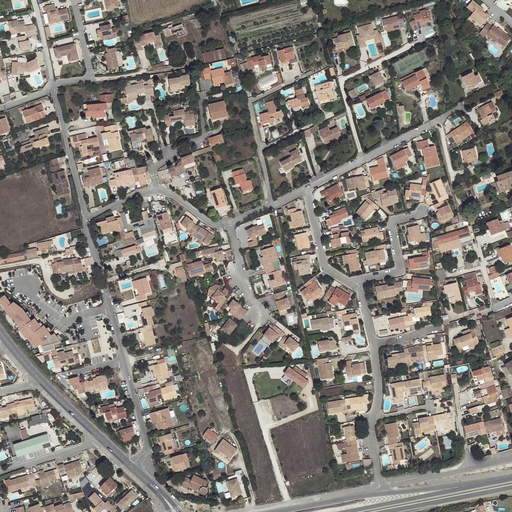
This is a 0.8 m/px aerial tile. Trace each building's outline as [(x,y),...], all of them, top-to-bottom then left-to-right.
[(470,17),(481,26),(485,22),(481,19),(484,16),(481,14),(482,12),(484,10),(472,1),(467,8),(473,13),(470,17)] [(55,4),(45,6),(47,13),(51,12),(53,23),(69,19),(67,8),(58,10),(56,10),(56,8),(55,4)] [(423,22),(429,20),(426,10),(419,12),(420,14),(413,16),(415,20),(412,21),(414,30),(418,29),(417,26),(424,24),(423,22)] [(399,27),(400,28),(405,27),(402,18),(397,19),(396,17),(383,20),(386,31),(393,29),(399,27)] [(18,21),(9,22),(11,30),(11,33),(15,32),(18,31),(19,33),(27,31),(28,36),(33,35),(31,26),(26,27),(25,21),(18,23),(18,21)] [(376,22),(358,27),(360,35),(356,36),(359,47),(365,45),(363,39),(374,36),(376,43),(382,41),(376,22)] [(487,34),(492,27),(488,24),(480,33),(485,37),(487,34)] [(100,30),(97,31),(99,38),(103,37),(102,37),(113,34),(111,29),(110,25),(100,27),(100,30)] [(165,36),(183,31),(182,26),(169,29),(168,28),(163,29),(165,36)] [(502,33),(494,26),(492,27),(487,34),(496,41),(497,40),(504,46),(511,38),(503,32),(502,33)] [(115,28),(111,29),(113,34),(102,37),(103,37),(103,40),(117,37),(115,28)] [(331,35),(332,39),(334,39),(336,48),(345,45),(346,47),(354,45),(350,30),(343,31),(344,34),(338,36),(337,33),(331,35)] [(141,37),(132,39),(134,43),(135,51),(142,50),(141,46),(140,44),(142,44),(142,46),(147,45),(147,42),(153,40),(155,46),(160,45),(158,35),(154,36),(153,32),(141,35),(141,37)] [(334,39),(332,39),(336,51),(346,48),(346,47),(345,45),(336,48),(334,39)] [(295,51),(293,47),(278,51),(282,63),(287,62),(286,60),(289,59),(295,57),(294,54),(293,51),(295,51)] [(79,62),(76,48),(70,50),(70,48),(54,51),(57,60),(62,59),(68,58),(70,64),(79,62)] [(116,52),(115,48),(106,50),(107,54),(105,54),(108,70),(118,67),(115,52),(116,52)] [(225,49),(203,52),(205,62),(227,59),(225,49)] [(254,66),(258,64),(260,64),(260,66),(262,66),(262,67),(263,69),(267,68),(266,65),(271,63),(269,55),(261,57),(261,55),(252,58),(252,59),(248,61),(250,70),(255,68),(254,66)] [(231,67),(237,65),(235,57),(229,59),(231,67)] [(28,63),(14,62),(13,75),(19,75),(19,71),(29,72),(31,70),(32,72),(41,68),(37,59),(28,63)] [(5,81),(9,80),(7,70),(3,71),(2,66),(0,66),(0,78),(4,77),(5,81)] [(230,84),(234,83),(231,71),(225,73),(223,68),(210,71),(210,68),(202,69),(204,75),(205,79),(212,78),(214,85),(217,84),(224,82),(225,85),(230,84)] [(429,83),(422,69),(415,73),(417,75),(413,77),(417,86),(421,84),(422,87),(429,83)] [(384,81),(379,70),(370,75),(375,85),(384,81)] [(477,81),(478,83),(481,81),(478,75),(475,76),(473,72),(463,77),(467,86),(471,84),(477,81)] [(178,87),(186,85),(191,84),(189,75),(181,76),(181,77),(169,79),(170,89),(178,87)] [(417,86),(413,77),(409,79),(402,82),(406,90),(410,88),(410,89),(417,86)] [(331,81),(321,84),(322,85),(316,87),(315,87),(316,91),(317,95),(319,101),(329,98),(330,100),(334,98),(331,87),(332,87),(331,81)] [(146,96),(154,94),(152,84),(148,85),(144,86),(143,83),(131,85),(130,84),(129,84),(129,82),(124,83),(127,97),(128,103),(133,101),(132,98),(138,97),(137,95),(137,93),(139,93),(140,94),(145,93),(146,96)] [(305,98),(303,88),(295,90),(297,98),(288,101),(288,103),(289,104),(290,105),(292,105),(292,108),(302,106),(303,107),(310,105),(307,97),(305,98)] [(389,98),(385,90),(366,100),(371,108),(385,101),(389,98)] [(107,103),(113,102),(114,102),(113,94),(101,95),(101,104),(87,105),(87,104),(83,104),(84,111),(85,111),(86,116),(92,115),(93,117),(104,117),(104,115),(106,115),(105,109),(107,109),(107,104),(107,103)] [(260,114),(262,122),(270,119),(269,120),(269,121),(270,122),(270,123),(271,123),(272,123),(273,123),(274,123),(275,122),(275,121),(275,119),(282,117),(280,111),(276,112),(273,100),(265,103),(268,112),(260,114)] [(228,116),(224,101),(209,105),(212,119),(228,116)] [(491,102),(478,109),(481,116),(483,119),(480,120),(483,126),(496,119),(492,113),(496,111),(491,102)] [(38,117),(45,114),(43,110),(44,110),(42,105),(35,107),(35,108),(29,110),(28,109),(23,111),(27,123),(39,119),(38,117)] [(397,106),(398,113),(405,112),(404,105),(397,106)] [(195,121),(193,113),(189,114),(189,111),(184,112),(184,109),(173,111),(174,116),(170,117),(169,115),(164,115),(166,126),(171,125),(171,123),(176,122),(175,120),(185,118),(185,120),(187,126),(195,125),(195,124),(195,121)] [(0,134),(10,131),(5,118),(0,119),(0,134)] [(473,130),(467,122),(464,124),(465,126),(462,128),(458,131),(457,129),(450,133),(456,141),(459,139),(461,140),(471,133),(470,132),(473,130)] [(114,125),(106,127),(107,132),(105,132),(102,133),(103,139),(105,139),(108,138),(110,138),(111,144),(109,144),(111,150),(121,148),(119,138),(117,139),(116,137),(119,136),(118,131),(115,132),(114,125)] [(326,144),(333,140),(333,139),(341,135),(337,127),(330,130),(328,126),(319,131),(326,144)] [(45,134),(47,133),(50,133),(48,127),(34,132),(35,137),(30,139),(30,140),(32,143),(34,143),(35,146),(36,148),(50,143),(48,138),(48,137),(47,137),(45,134)] [(151,128),(147,130),(141,131),(142,133),(136,134),(136,133),(130,134),(133,148),(139,147),(138,141),(140,141),(147,139),(147,142),(154,140),(151,128)] [(99,146),(97,137),(87,139),(86,133),(72,136),(74,142),(79,141),(81,141),(82,146),(81,147),(82,154),(87,152),(88,155),(93,154),(91,149),(87,150),(86,146),(93,144),(94,147),(99,146)] [(221,134),(208,138),(210,144),(216,142),(217,145),(224,142),(221,134)] [(435,155),(432,146),(430,147),(428,140),(418,142),(419,150),(423,149),(425,158),(429,157),(430,162),(426,163),(427,167),(439,164),(437,155),(435,155)] [(32,147),(35,146),(34,143),(32,143),(24,146),(26,151),(32,149),(32,147)] [(404,162),(405,161),(409,159),(408,157),(412,155),(408,147),(391,156),(396,167),(404,162)] [(475,148),(464,150),(465,154),(463,155),(465,163),(471,162),(473,162),(474,166),(481,164),(480,160),(478,161),(475,148)] [(215,149),(212,150),(217,165),(222,163),(218,154),(217,154),(215,149)] [(280,162),(284,168),(288,167),(290,169),(294,167),(294,165),(303,160),(297,149),(290,153),(292,156),(280,162)] [(195,164),(192,154),(181,158),(182,161),(179,162),(177,166),(168,169),(171,177),(186,172),(185,167),(195,164)] [(51,166),(61,163),(60,157),(50,159),(51,166)] [(135,160),(134,157),(124,159),(125,164),(127,164),(129,169),(136,167),(136,165),(135,160)] [(407,164),(405,161),(404,162),(396,167),(398,169),(407,164)] [(61,171),(59,165),(51,167),(59,196),(69,193),(64,171),(61,171)] [(149,172),(148,168),(147,166),(137,169),(140,181),(141,185),(147,184),(145,173),(149,172)] [(388,176),(386,166),(380,167),(375,168),(374,167),(370,168),(372,176),(373,180),(388,176)] [(86,178),(86,179),(88,185),(88,186),(97,184),(96,181),(103,179),(100,167),(88,170),(90,177),(86,178)] [(236,184),(240,183),(241,183),(242,186),(243,190),(253,187),(250,180),(247,181),(243,169),(232,172),(236,184)] [(134,182),(132,170),(114,173),(116,179),(111,180),(112,187),(130,183),(134,182)] [(511,170),(497,176),(498,181),(501,189),(509,186),(508,184),(511,182),(511,170)] [(370,186),(368,176),(364,177),(363,176),(356,178),(356,177),(347,179),(349,189),(358,187),(365,185),(366,187),(370,186)] [(426,190),(427,178),(424,177),(422,185),(411,184),(409,190),(406,190),(405,194),(405,196),(406,197),(409,196),(409,195),(409,194),(421,196),(421,194),(422,190),(426,190)] [(444,200),(449,198),(440,179),(430,184),(434,191),(436,190),(439,198),(437,199),(439,202),(444,200)] [(501,189),(498,181),(496,182),(500,192),(510,189),(509,186),(501,189)] [(337,184),(320,193),(322,196),(325,195),(328,202),(335,199),(342,195),(342,194),(337,184)] [(227,205),(221,188),(211,191),(217,208),(227,205)] [(384,194),(382,189),(372,193),(373,197),(375,199),(381,197),(383,206),(392,203),(391,201),(398,199),(395,189),(387,191),(388,193),(384,194)] [(100,192),(102,200),(109,199),(106,191),(100,192)] [(376,210),(379,207),(369,198),(356,213),(365,220),(374,208),(376,210)] [(439,202),(434,205),(436,208),(437,208),(441,215),(443,220),(446,219),(449,217),(453,215),(447,203),(445,204),(444,200),(439,202)] [(345,207),(332,213),(333,215),(329,217),(330,218),(326,220),(328,227),(341,221),(341,220),(349,216),(345,207)] [(291,213),(293,221),(294,226),(299,225),(302,224),(305,224),(302,211),(296,212),(295,208),(288,210),(289,214),(291,213)] [(129,211),(125,212),(128,225),(132,224),(133,223),(129,211)] [(467,216),(465,211),(458,212),(460,222),(464,222),(463,217),(467,216)] [(158,215),(160,223),(161,226),(163,234),(173,231),(167,212),(158,215)] [(124,227),(121,217),(117,218),(118,220),(116,220),(115,216),(106,218),(107,221),(101,222),(97,223),(98,228),(101,227),(101,230),(109,228),(110,231),(115,230),(115,232),(120,230),(120,228),(124,227)] [(192,220),(192,219),(189,216),(183,223),(190,229),(195,223),(192,220)] [(156,226),(153,217),(149,218),(144,220),(146,225),(140,227),(143,238),(144,242),(157,238),(156,235),(154,227),(156,226)] [(487,223),(491,235),(501,231),(506,230),(503,222),(499,224),(497,219),(487,223)] [(193,234),(199,226),(195,223),(190,229),(188,231),(193,234)] [(215,236),(199,225),(193,234),(208,245),(215,236)] [(251,238),(255,236),(258,235),(266,232),(264,225),(258,227),(258,226),(254,227),(246,230),(250,239),(251,238)] [(409,235),(410,242),(415,241),(417,240),(418,242),(422,241),(422,242),(427,240),(425,233),(421,234),(418,225),(408,228),(409,235)] [(384,239),(382,232),(379,232),(378,227),(361,231),(363,242),(380,238),(381,240),(384,239)] [(461,242),(462,247),(473,243),(468,227),(457,231),(461,242)] [(340,233),(339,230),(331,231),(332,235),(330,235),(331,240),(332,245),(341,243),(342,244),(351,242),(349,232),(341,233),(342,237),(339,238),(338,234),(340,233)] [(453,232),(447,234),(450,245),(450,246),(451,249),(458,248),(457,243),(461,242),(457,231),(453,232)] [(308,236),(307,233),(295,236),(299,250),(310,247),(309,243),(307,236),(308,236)] [(450,245),(447,234),(432,238),(432,242),(433,249),(440,248),(440,249),(450,246),(450,245)] [(248,243),(250,247),(258,245),(256,239),(252,240),(252,242),(248,243)] [(26,251),(27,258),(37,255),(37,251),(51,248),(51,245),(53,244),(53,240),(38,243),(38,249),(26,251)] [(374,247),(375,251),(365,253),(368,265),(373,264),(372,261),(385,259),(383,249),(386,248),(385,244),(374,247)] [(119,258),(140,251),(139,245),(123,250),(122,250),(121,250),(120,250),(116,251),(119,258)] [(511,250),(510,245),(501,248),(499,249),(502,255),(504,263),(511,260),(511,250)] [(215,247),(202,250),(203,255),(208,258),(214,256),(217,258),(218,261),(226,259),(224,250),(216,252),(215,247)] [(264,269),(273,267),(272,262),(276,261),(275,255),(276,255),(274,247),(261,250),(263,257),(265,264),(263,265),(264,269)] [(356,249),(346,251),(347,254),(346,255),(347,263),(349,263),(351,272),(361,270),(359,261),(358,261),(356,253),(357,253),(356,249)] [(0,256),(0,263),(23,259),(25,259),(25,258),(27,258),(26,251),(0,256)] [(429,258),(428,252),(423,253),(423,257),(409,259),(410,269),(428,266),(427,258),(429,258)] [(187,265),(201,261),(201,258),(200,253),(185,257),(187,265)] [(310,259),(309,254),(300,256),(300,259),(300,261),(298,261),(294,262),(295,268),(298,267),(298,269),(299,272),(303,271),(304,275),(310,274),(309,268),(308,264),(311,264),(310,259)] [(480,265),(479,258),(472,260),(474,267),(480,265)] [(55,274),(64,272),(62,261),(62,259),(53,261),(53,263),(52,263),(55,274)] [(64,272),(75,270),(73,261),(73,259),(62,261),(64,272)] [(82,264),(81,259),(73,261),(75,270),(75,272),(86,270),(85,266),(83,267),(82,264)] [(166,265),(165,259),(158,261),(160,267),(166,265)] [(465,262),(467,269),(474,267),(472,260),(465,262)] [(203,266),(201,261),(187,265),(191,277),(213,270),(212,263),(203,266)] [(187,281),(181,262),(170,265),(171,270),(174,269),(176,269),(177,272),(178,277),(181,277),(183,282),(187,281)] [(498,271),(499,271),(497,265),(489,268),(491,274),(498,271)] [(274,272),(273,267),(264,269),(266,274),(268,274),(270,280),(272,287),(283,284),(282,279),(283,278),(281,270),(274,272)] [(436,270),(437,282),(445,280),(443,268),(436,270)] [(491,274),(489,275),(490,280),(500,276),(498,271),(491,274)] [(466,296),(470,295),(469,291),(475,289),(476,292),(482,290),(480,284),(479,284),(475,272),(464,275),(467,286),(463,287),(466,296)] [(317,280),(314,277),(304,284),(307,288),(301,292),(308,301),(312,298),(312,299),(319,293),(322,291),(315,282),(317,280)] [(146,278),(135,281),(137,288),(139,295),(136,296),(138,301),(146,298),(145,294),(151,292),(146,278)] [(412,288),(418,289),(431,290),(431,279),(413,278),(413,281),(408,280),(407,291),(411,291),(412,288)] [(396,293),(403,291),(401,282),(394,283),(395,286),(388,287),(384,288),(384,286),(375,287),(377,297),(386,295),(386,297),(397,295),(396,293)] [(446,293),(449,293),(451,292),(452,297),(450,297),(451,302),(461,300),(456,282),(444,286),(446,293)] [(220,308),(227,298),(224,296),(228,290),(225,288),(223,291),(222,292),(219,290),(220,289),(219,288),(220,285),(215,284),(209,288),(207,295),(212,297),(219,302),(218,304),(216,306),(220,308)] [(336,290),(331,287),(325,297),(330,300),(329,302),(334,305),(338,302),(346,306),(351,296),(337,288),(336,290)] [(282,292),(274,295),(275,299),(279,297),(280,300),(276,302),(278,311),(290,307),(287,298),(284,299),(282,292)] [(7,308),(44,348),(61,343),(53,334),(51,335),(44,326),(43,328),(26,309),(14,301),(12,303),(6,296),(0,301),(7,308)] [(240,321),(245,314),(242,312),(244,309),(239,306),(240,305),(236,302),(233,300),(228,306),(231,309),(230,310),(238,316),(237,318),(240,321)] [(414,308),(415,314),(415,318),(425,317),(432,315),(430,306),(414,308)] [(151,325),(154,325),(151,317),(154,316),(151,307),(142,309),(143,313),(144,315),(142,316),(144,327),(151,325)] [(353,331),(359,329),(356,313),(343,316),(344,327),(352,325),(353,331)] [(410,325),(408,316),(389,320),(391,329),(398,327),(405,326),(406,326),(410,325)] [(230,334),(237,324),(229,318),(222,328),(230,334)] [(323,330),(330,328),(334,328),(333,318),(329,318),(311,320),(313,330),(320,328),(322,328),(323,330)] [(144,327),(140,328),(141,333),(143,333),(147,346),(156,344),(151,325),(144,327)] [(272,330),(271,329),(269,327),(263,335),(272,342),(278,334),(279,335),(282,331),(276,326),(272,330)] [(470,344),(470,345),(479,341),(473,327),(462,332),(463,335),(454,339),(458,349),(470,344)] [(283,337),(277,343),(282,347),(284,344),(293,351),(298,343),(289,336),(288,338),(287,340),(283,337)] [(330,348),(331,350),(335,349),(333,340),(329,341),(329,340),(318,342),(319,350),(330,348)] [(426,345),(423,345),(424,357),(425,359),(425,363),(429,362),(429,360),(428,357),(437,356),(443,355),(441,344),(434,345),(426,346),(426,345)] [(408,348),(404,349),(405,353),(406,362),(407,364),(411,363),(411,361),(413,361),(413,359),(414,358),(424,357),(423,345),(419,346),(415,347),(408,348)] [(495,355),(502,352),(504,351),(501,345),(492,349),(494,355),(495,355)] [(76,357),(74,352),(66,354),(66,352),(59,354),(60,359),(55,360),(57,369),(63,368),(62,365),(65,364),(68,363),(69,365),(77,363),(77,364),(82,363),(80,355),(76,357)] [(406,362),(405,353),(395,354),(396,356),(392,357),(387,358),(389,367),(398,366),(398,365),(397,361),(401,361),(401,363),(406,362)] [(326,363),(325,358),(317,360),(318,365),(319,364),(322,379),(334,377),(333,371),(330,371),(330,367),(332,366),(333,366),(332,362),(326,363)] [(157,376),(158,380),(169,378),(165,362),(150,366),(151,370),(153,370),(155,369),(157,376)] [(299,371),(288,364),(282,374),(293,381),(299,371)] [(348,376),(361,374),(367,373),(365,364),(360,365),(360,364),(346,366),(348,376)] [(484,379),(486,384),(494,381),(489,367),(473,372),(475,376),(477,375),(479,380),(484,379)] [(310,380),(299,371),(293,381),(305,388),(310,380)] [(89,380),(83,381),(84,386),(86,392),(91,390),(100,388),(108,386),(105,375),(96,377),(97,379),(94,380),(89,381),(89,380)] [(426,381),(428,391),(432,390),(432,389),(442,387),(447,386),(445,375),(430,377),(430,380),(426,381)] [(86,392),(84,386),(81,386),(79,379),(70,382),(72,388),(75,388),(76,393),(79,392),(81,397),(87,395),(86,392)] [(420,379),(405,382),(407,391),(407,393),(422,390),(420,379)] [(480,390),(482,397),(496,393),(498,392),(494,381),(486,384),(487,388),(480,390)] [(407,391),(405,382),(391,384),(391,385),(394,398),(395,403),(402,402),(401,398),(404,397),(403,392),(407,391)] [(161,389),(152,391),(152,393),(150,394),(146,395),(149,406),(151,406),(151,404),(158,402),(158,399),(164,398),(164,400),(177,396),(174,385),(161,389)] [(501,390),(501,391),(503,399),(511,396),(509,388),(501,390)] [(496,393),(482,397),(485,404),(485,405),(497,401),(498,401),(496,393)] [(364,396),(345,399),(345,400),(347,409),(347,411),(358,409),(365,407),(365,404),(364,396)] [(32,398),(10,404),(12,412),(17,411),(19,418),(29,415),(27,410),(35,408),(32,398)] [(347,409),(345,400),(327,403),(329,414),(343,412),(343,410),(347,409)] [(0,408),(0,418),(9,416),(9,414),(12,412),(10,404),(6,405),(7,407),(3,408),(0,408)] [(118,419),(127,417),(124,407),(115,409),(115,407),(110,409),(109,405),(101,407),(102,413),(105,412),(108,421),(118,418),(118,419)] [(484,409),(483,405),(478,406),(469,409),(471,413),(479,411),(479,410),(484,409)] [(168,418),(171,417),(168,408),(150,413),(152,420),(155,419),(159,429),(170,426),(168,418)] [(433,416),(435,425),(443,424),(447,423),(448,429),(454,428),(451,413),(437,415),(433,416)] [(44,417),(43,414),(30,417),(31,420),(28,422),(29,426),(49,421),(47,416),(44,417)] [(435,425),(433,416),(429,417),(419,419),(419,423),(414,424),(416,435),(422,434),(422,432),(430,431),(430,430),(435,429),(435,425)] [(484,423),(487,434),(504,429),(501,418),(484,423)] [(481,435),(487,434),(484,423),(483,422),(464,427),(466,438),(475,436),(474,434),(480,433),(481,435)] [(15,423),(4,426),(6,435),(18,431),(15,423)] [(396,423),(386,425),(388,438),(397,437),(399,437),(396,423)] [(347,441),(356,440),(354,426),(344,427),(346,437),(347,441)] [(136,433),(133,427),(120,431),(123,438),(124,439),(128,437),(129,438),(134,436),(136,433)] [(20,430),(23,439),(30,437),(27,428),(20,430)] [(218,436),(209,429),(203,436),(212,443),(218,436)] [(164,451),(165,455),(173,453),(172,449),(173,449),(170,439),(173,439),(171,433),(159,437),(160,442),(161,442),(163,452),(164,451)] [(47,434),(14,444),(17,456),(51,446),(47,434)] [(223,440),(217,448),(221,451),(231,459),(237,450),(223,440)] [(358,452),(356,440),(347,441),(348,446),(346,447),(347,454),(345,454),(347,462),(358,460),(356,452),(358,452)] [(397,443),(389,445),(390,448),(391,448),(393,461),(400,460),(405,459),(402,446),(397,447),(397,443)] [(187,468),(183,454),(172,457),(176,471),(181,469),(183,469),(187,468)] [(63,463),(57,465),(60,473),(66,471),(67,476),(76,474),(75,473),(83,470),(80,460),(64,465),(63,463)] [(38,474),(41,484),(56,479),(55,473),(58,472),(57,468),(38,474)] [(30,486),(36,484),(32,472),(26,475),(29,485),(30,486)] [(26,475),(10,479),(14,490),(29,485),(26,475)] [(187,489),(188,487),(189,485),(200,490),(200,491),(200,492),(201,493),(202,494),(203,494),(204,494),(206,494),(207,492),(208,491),(208,489),(207,488),(206,487),(208,482),(194,475),(191,480),(186,477),(181,486),(187,489)] [(110,477),(100,487),(109,496),(116,490),(114,488),(117,484),(110,477)] [(231,497),(242,494),(237,479),(226,482),(231,497)] [(189,485),(188,487),(202,494),(201,493),(200,492),(200,491),(200,490),(189,485)] [(138,495),(132,489),(118,503),(123,509),(138,495)] [(111,504),(108,501),(105,504),(94,493),(88,499),(96,507),(94,509),(96,511),(101,511),(105,509),(107,506),(110,509),(113,506),(111,504)] [(69,511),(73,511),(70,502),(63,505),(63,504),(55,506),(54,504),(49,505),(51,511),(69,511)] [(42,511),(39,503),(29,507),(31,511),(42,511)]
